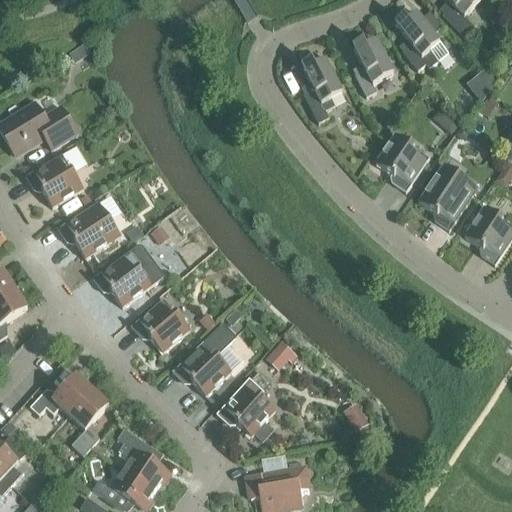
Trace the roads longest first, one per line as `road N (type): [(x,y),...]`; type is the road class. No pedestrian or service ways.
road 1 (residential): [(494,310),(347,188),(306,146),(263,77),(267,48),(370,0)]
road 2 (residential): [(182,511),(198,486),(199,463),(70,315)]
road 3 (residential): [(70,315),(0,210)]
